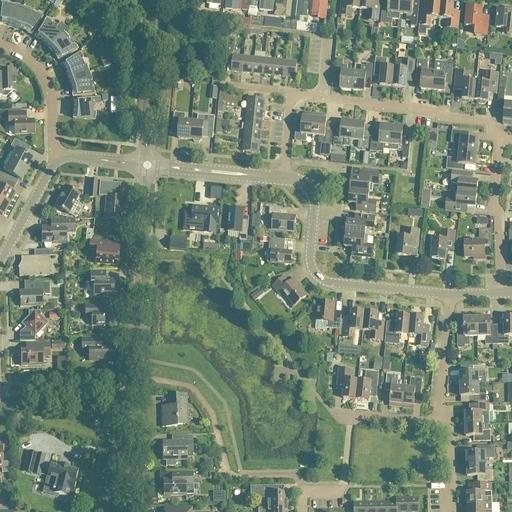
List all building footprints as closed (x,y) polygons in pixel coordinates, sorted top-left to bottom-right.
[(238,0),(227,0),(226,8),(238,9),(238,0)] [(261,0),(261,8),(272,10),(273,0),(261,0)] [(292,0),(284,0),(284,4),(278,3),(277,13),(291,14),(292,0)] [(307,0),(298,0),(297,15),(306,16),(307,0)] [(313,0),(312,13),(319,14),(320,8),(327,9),(327,0),(313,0)] [(360,9),(360,0),(341,0),(340,16),(350,17),(351,8),(360,9)] [(360,0),(360,9),(368,10),(367,21),(378,22),(379,0),(360,0)] [(399,14),(400,0),(388,0),(388,6),(382,5),(380,23),(386,24),(391,24),(392,19),(392,13),(399,14)] [(412,0),(400,0),(399,14),(406,15),(405,26),(417,27),(418,9),(412,8),(412,0)] [(419,26),(418,34),(426,35),(426,31),(426,30),(430,30),(430,27),(431,19),(439,19),(440,0),(428,0),(428,9),(421,8),(419,26)] [(445,0),(440,0),(439,19),(447,20),(447,28),(458,30),(459,12),(452,11),(453,1),(445,0)] [(15,28),(23,7),(14,4),(13,8),(10,7),(7,6),(8,2),(1,1),(0,8),(0,23),(6,25),(15,28)] [(31,9),(23,7),(15,28),(24,31),(31,35),(43,16),(37,12),(35,16),(32,14),(29,13),(31,9)] [(468,7),(466,26),(476,27),(475,34),(486,35),(488,20),(481,19),(482,8),(468,7)] [(497,10),(495,28),(508,29),(507,35),(511,35),(511,16),(511,13),(511,7),(505,7),(504,11),(497,10)] [(223,13),(216,13),(215,22),(222,23),(223,13)] [(230,14),(223,13),(222,23),(229,23),(230,14)] [(257,17),(250,16),(249,26),(256,26),(257,17)] [(257,17),(256,26),(263,27),(264,18),(257,17)] [(48,48),(63,32),(57,26),(54,29),(52,27),(50,25),(52,21),(46,18),(34,37),(41,41),(48,48)] [(290,21),(283,20),(282,29),(289,30),(290,21)] [(297,22),(290,21),(289,30),(296,31),(297,22)] [(323,34),(324,25),(317,24),(316,33),(323,34)] [(63,32),(48,48),(55,55),(59,61),(78,49),(74,43),(71,46),(69,43),(67,41),(70,38),(63,32)] [(111,65),(106,49),(98,51),(104,68),(111,65)] [(68,80),(89,73),(86,64),(82,66),(81,63),(80,60),(83,58),(80,52),(61,64),(65,71),(68,80)] [(254,58),(252,74),(263,75),(265,59),(265,53),(255,52),(255,58),(254,58)] [(242,73),(243,57),(233,55),(231,72),(242,73)] [(500,55),(493,55),(492,66),(500,67),(500,55)] [(254,58),(243,57),(242,73),(252,74),(254,58)] [(392,87),(394,68),(386,67),(387,59),(375,58),(374,73),(380,74),(379,85),(392,87)] [(275,60),(265,59),(263,75),(273,76),(275,60)] [(352,91),(354,72),(347,71),(347,65),(342,65),(343,60),(337,59),(335,77),(341,78),(340,89),(352,91)] [(275,60),(273,76),(284,77),(286,61),(275,60)] [(394,68),(392,87),(405,88),(407,76),(413,77),(415,61),(403,60),(395,60),(394,68)] [(432,90),(434,73),(427,72),(428,61),(417,60),(416,76),(421,76),(420,89),(432,90)] [(296,62),(286,61),(284,77),(295,78),(296,62)] [(434,73),(432,90),(444,92),(445,78),(451,79),(453,63),(442,62),(441,73),(434,73)] [(361,73),(354,72),(352,91),(364,92),(365,80),(371,81),(373,65),(366,64),(366,66),(361,66),(361,73)] [(0,70),(1,74),(0,73),(0,96),(6,97),(11,92),(15,91),(15,70),(0,70)] [(474,101),(476,82),(468,81),(468,73),(456,71),(454,90),(462,91),(461,99),(474,101)] [(483,82),(476,82),(474,101),(477,101),(477,102),(478,104),(484,104),(486,103),(486,102),(487,102),(489,90),(496,91),(498,74),(483,72),(483,82)] [(92,81),(89,73),(68,80),(71,89),(72,97),(95,94),(94,88),(90,88),(89,85),(88,82),(92,81)] [(74,108),(73,118),(95,121),(96,112),(92,111),(92,108),(92,105),(101,104),(100,97),(73,100),(74,108)] [(214,113),(214,97),(204,97),(204,105),(207,105),(207,113),(214,113)] [(248,98),(247,109),(263,110),(264,100),(248,98)] [(511,124),(511,103),(505,103),(503,124),(511,124)] [(247,109),(246,119),(262,121),(263,110),(247,109)] [(14,135),(34,134),(33,120),(26,120),(25,112),(8,112),(8,126),(14,126),(14,135)] [(186,114),(180,114),(174,113),(173,125),(179,126),(178,139),(190,140),(191,122),(185,121),(186,114)] [(312,135),(314,115),(305,114),(304,115),(303,117),(302,117),(301,129),(295,129),(294,141),(305,142),(306,135),(312,135)] [(203,128),(213,129),(214,117),(197,115),(197,122),(191,122),(190,140),(193,140),(194,143),(199,143),(201,141),(202,141),(203,128)] [(314,115),(312,135),(319,136),(318,143),(331,144),(332,132),(325,132),(326,120),(325,120),(325,117),(324,115),(314,115)] [(246,119),(245,130),(261,131),(262,121),(246,119)] [(351,140),(353,122),(341,121),(340,134),(334,133),(333,145),(343,147),(349,147),(350,140),(351,140)] [(353,122),(351,140),(359,141),(358,148),(368,149),(369,137),(363,136),(365,124),(353,122)] [(393,126),(392,126),(389,150),(398,151),(403,152),(402,158),(408,159),(409,147),(403,146),(401,146),(403,127),(401,127),(401,126),(400,124),(395,124),(394,125),(393,126)] [(389,150),(392,126),(380,125),(379,137),(371,136),(370,151),(378,152),(383,152),(383,150),(389,150)] [(261,131),(245,130),(244,140),(260,142),(261,131)] [(455,151),(476,153),(478,140),(465,139),(466,132),(452,131),(451,143),(454,143),(453,151),(455,151)] [(10,160),(27,169),(33,159),(26,155),(30,148),(14,139),(8,151),(13,154),(10,160)] [(260,142),(244,140),(243,151),(259,153),(260,142)] [(324,158),(325,149),(315,149),(315,158),(324,158)] [(476,153),(455,151),(454,159),(447,158),(446,169),(462,171),(462,165),(475,166),(476,153)] [(0,177),(9,182),(12,176),(21,181),(27,169),(10,160),(6,167),(1,164),(0,165),(0,177)] [(452,171),(452,172),(443,171),(443,173),(452,174),(451,179),(451,184),(455,184),(458,184),(458,193),(476,194),(478,181),(466,180),(467,173),(452,171)] [(350,190),(369,192),(369,184),(378,185),(379,173),(363,172),(363,178),(351,177),(350,190)] [(9,182),(0,177),(0,199),(8,204),(14,193),(2,187),(6,180),(9,182)] [(90,179),(89,190),(88,198),(95,199),(96,191),(97,180),(90,179)] [(100,182),(99,189),(98,196),(106,196),(104,218),(121,220),(123,197),(119,197),(120,184),(100,182)] [(76,205),(74,204),(80,194),(64,186),(59,194),(61,195),(55,207),(69,215),(69,214),(71,215),(75,217),(77,217),(81,210),(80,208),(76,205)] [(369,192),(350,190),(349,203),(360,205),(360,211),(375,213),(376,201),(368,201),(369,192)] [(476,194),(458,193),(457,201),(446,200),(445,211),(466,214),(467,207),(475,207),(476,194)] [(8,204),(0,199),(0,213),(2,215),(8,204)] [(182,229),(215,232),(216,224),(217,224),(219,208),(191,206),(190,212),(182,211),(182,212),(184,212),(182,229)] [(294,232),(295,216),(282,215),(282,209),(269,208),(269,214),(273,215),(272,229),(294,232)] [(239,241),(247,242),(248,221),(242,220),(243,210),(230,209),(228,231),(240,232),(239,241)] [(347,221),(346,234),(364,236),(365,228),(373,228),(375,217),(359,215),(359,222),(347,221)] [(51,244),(53,244),(66,243),(65,231),(74,231),(74,232),(75,232),(74,219),(51,220),(51,227),(42,227),(42,243),(42,244),(44,244),(45,249),(50,249),(51,245),(51,244)] [(409,257),(409,256),(417,257),(420,230),(407,229),(407,237),(398,237),(396,255),(409,257)] [(490,246),(490,230),(479,230),(479,241),(464,241),(464,258),(477,258),(477,260),(485,260),(484,246),(490,246)] [(453,245),(455,232),(441,231),(440,239),(433,239),(431,259),(445,260),(446,245),(453,245)] [(364,236),(346,234),(344,247),(356,248),(355,257),(373,258),(373,250),(371,250),(372,245),(367,245),(368,236),(364,236)] [(284,251),(285,240),(269,238),(268,250),(272,250),(270,263),(291,265),(292,252),(284,251)] [(170,239),(170,249),(186,251),(186,241),(170,239)] [(107,249),(108,242),(90,241),(89,249),(97,250),(95,263),(117,265),(118,258),(119,250),(107,249)] [(49,256),(53,256),(53,250),(34,251),(34,257),(21,257),(21,268),(19,269),(19,277),(50,276),(49,256)] [(106,295),(113,295),(113,280),(105,280),(105,272),(90,272),(91,281),(93,281),(94,298),(106,297),(106,295)] [(294,306),(306,296),(298,286),(299,285),(294,279),(289,283),(284,277),(272,287),(280,295),(283,293),(294,306)] [(20,307),(21,307),(42,306),(42,295),(49,295),(49,283),(34,283),(34,291),(19,291),(20,300),(20,307)] [(334,315),(335,303),(322,302),(322,305),(317,304),(315,321),(327,322),(326,328),(339,329),(341,316),(334,315)] [(92,326),(111,325),(110,311),(97,311),(97,305),(85,306),(85,317),(91,317),(92,326)] [(40,311),(28,311),(28,312),(29,312),(29,316),(21,324),(25,328),(22,331),(22,333),(20,333),(21,341),(20,341),(20,342),(35,341),(35,336),(47,323),(40,316),(40,311)] [(363,331),(364,312),(351,311),(351,319),(344,318),(342,337),(353,339),(354,330),(363,331)] [(364,312),(363,331),(370,332),(369,340),(383,341),(384,322),(377,322),(377,314),(364,312)] [(408,335),(410,313),(399,312),(398,316),(397,315),(396,323),(387,322),(384,344),(399,345),(400,335),(408,335)] [(410,313),(408,335),(408,339),(416,340),(416,347),(427,348),(429,327),(422,326),(423,318),(422,318),(422,314),(410,313)] [(504,325),(497,325),(497,345),(509,344),(508,336),(511,336),(511,317),(504,317),(504,325)] [(477,337),(477,318),(463,318),(464,330),(457,330),(457,349),(464,348),(464,345),(469,345),(469,337),(477,337)] [(497,345),(497,325),(490,326),(490,318),(477,318),(477,337),(485,337),(485,345),(497,345)] [(81,339),(82,346),(81,346),(81,352),(89,352),(89,361),(109,361),(109,345),(96,346),(95,339),(81,339)] [(43,357),(50,356),(49,343),(26,344),(26,351),(21,351),(21,366),(43,366),(43,357)] [(429,364),(423,368),(426,373),(432,370),(429,364)] [(485,378),(485,372),(485,366),(473,366),(473,372),(459,373),(460,385),(479,384),(478,378),(485,378)] [(356,400),(358,381),(350,380),(351,370),(339,369),(337,390),(343,391),(343,399),(356,400)] [(358,381),(356,400),(369,401),(370,389),(377,390),(378,373),(366,372),(365,382),(358,381)] [(387,374),(387,379),(386,379),(385,391),(391,391),(389,406),(401,408),(403,388),(397,387),(397,380),(398,380),(398,376),(387,374)] [(403,388),(401,408),(413,409),(415,394),(420,394),(422,379),(410,378),(409,388),(403,388)] [(479,391),(479,384),(460,385),(460,396),(474,396),(474,402),(486,401),(486,391),(479,391)] [(177,425),(187,425),(186,395),(169,395),(169,407),(162,407),(162,427),(177,427),(177,425)] [(465,425),(489,424),(489,417),(488,404),(476,405),(468,405),(468,413),(465,413),(465,425)] [(489,424),(465,425),(465,426),(463,428),(463,433),(465,435),(465,437),(477,436),(478,442),(491,442),(490,430),(488,430),(488,424),(489,424)] [(192,449),(192,445),(192,436),(172,436),(172,442),(162,442),(163,460),(166,460),(166,466),(175,466),(175,460),(187,460),(187,453),(190,453),(190,449),(192,449)] [(0,467),(2,468),(2,473),(9,473),(9,462),(2,462),(2,446),(0,446),(0,467)] [(466,465),(485,464),(485,459),(495,459),(494,446),(480,446),(480,452),(466,453),(466,465)] [(54,487),(53,493),(69,497),(70,491),(73,492),(76,480),(75,480),(78,470),(68,468),(69,466),(60,464),(59,466),(50,464),(48,470),(42,468),(45,455),(29,451),(24,472),(40,476),(40,475),(48,476),(46,485),(54,487)] [(485,464),(466,465),(467,476),(481,476),(481,482),(493,482),(492,471),(485,471),(485,464)] [(193,496),(192,473),(172,474),(172,480),(163,481),(163,496),(193,496)] [(278,486),(259,486),(250,487),(250,495),(255,499),(259,499),(267,499),(267,506),(286,506),(286,493),(278,493),(278,486)] [(471,487),(472,492),(467,493),(468,505),(491,504),(491,497),(491,486),(479,486),(471,487)] [(407,499),(407,511),(418,511),(418,498),(407,499)] [(407,511),(407,499),(396,499),(396,503),(397,503),(396,511),(407,511)] [(364,511),(365,503),(354,503),(354,511),(364,511)] [(375,511),(375,503),(365,503),(364,511),(375,511)] [(386,511),(386,503),(375,503),(375,511),(386,511)] [(396,511),(397,503),(396,503),(386,503),(386,511),(396,511)]
